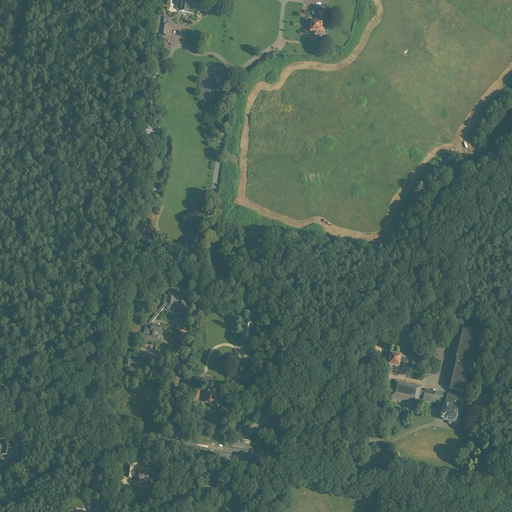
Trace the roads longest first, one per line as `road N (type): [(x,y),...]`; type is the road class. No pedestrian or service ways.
road 1 (unclassified): [(237,452),(252,427),(284,409),(323,367),(511,151)]
road 2 (secondary): [(511,498),(237,452)]
road 3 (track): [(207,231),(232,81),(282,42)]
road 4 (secondary): [(171,441),(0,411)]
road 5 (unclassified): [(171,441),(200,272)]
